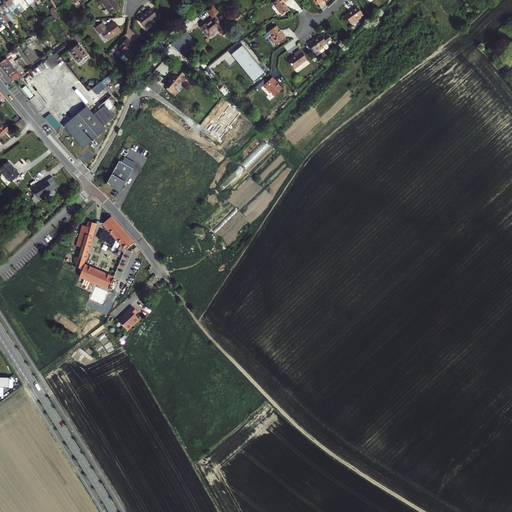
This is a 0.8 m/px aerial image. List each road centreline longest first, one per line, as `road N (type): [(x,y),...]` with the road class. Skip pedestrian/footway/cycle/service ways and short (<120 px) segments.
road 1 (track): [(168,282),(289,419),(424,511)]
road 2 (secondary): [(113,511),(0,330)]
road 3 (residential): [(0,81),(92,187)]
road 4 (residential): [(92,187),(0,272)]
road 5 (residential): [(92,187),(168,282)]
